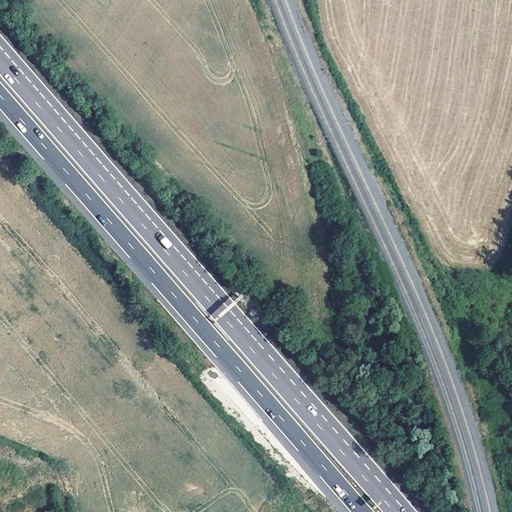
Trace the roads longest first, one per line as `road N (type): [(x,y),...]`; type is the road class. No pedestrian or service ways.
road 1 (motorway): [(395,511),(0,57)]
road 2 (motorway): [(0,96),(361,511)]
